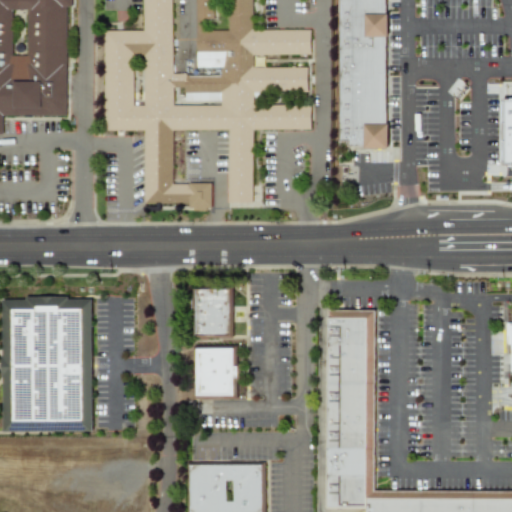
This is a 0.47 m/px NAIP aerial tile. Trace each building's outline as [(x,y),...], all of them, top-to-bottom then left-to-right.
[(0,0),(65,0),(65,119),(4,118),(4,138),(0,138),(0,0)] [(174,0),(174,75),(195,75),(195,0),(214,0),(214,31),(227,31),(227,0),(254,0),(254,33),(315,34),(315,63),(253,63),(253,71),(313,72),(312,97),(254,96),(254,107),(315,107),(315,131),(255,131),(254,207),(225,206),(225,134),(175,134),(174,188),(212,189),(211,213),(190,212),(190,207),(145,207),(146,135),(105,135),(105,35),(144,35),(144,0),(174,0)] [(335,141),(335,0),(383,0),(383,148),(346,148),(346,141),(335,141)] [(511,165),(511,98),(501,99),(501,165),(511,165)] [(231,336),(232,289),(193,289),(193,336),(231,336)] [(0,432),(91,432),(91,301),(0,301),(0,432)] [(374,312),(373,492),(511,493),(511,511),(364,511),(365,507),(325,507),(327,312),(374,312)] [(236,345),(194,346),(195,400),(237,399),(236,345)] [(267,461),(266,511),(190,511),(190,461),(267,461)]
